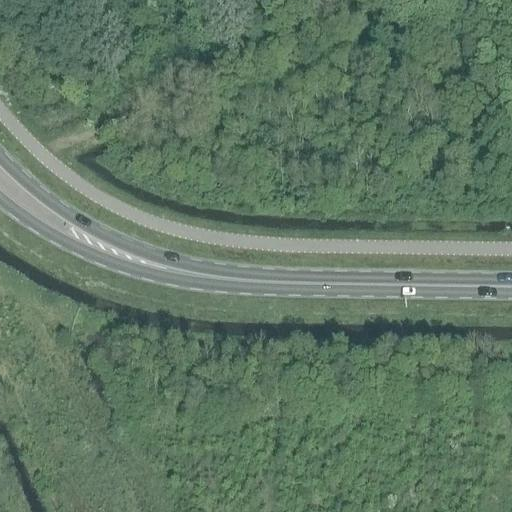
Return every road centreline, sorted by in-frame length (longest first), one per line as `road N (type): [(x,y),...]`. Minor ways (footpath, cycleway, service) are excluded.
road 1 (track): [(511,150),(433,42),(377,21),(326,30),(39,152)]
road 2 (tertiary): [(211,278),(511,286)]
road 3 (tertiary): [(211,278),(96,234),(0,158)]
road 4 (tertiary): [(0,200),(85,254),(139,272),(211,278)]
